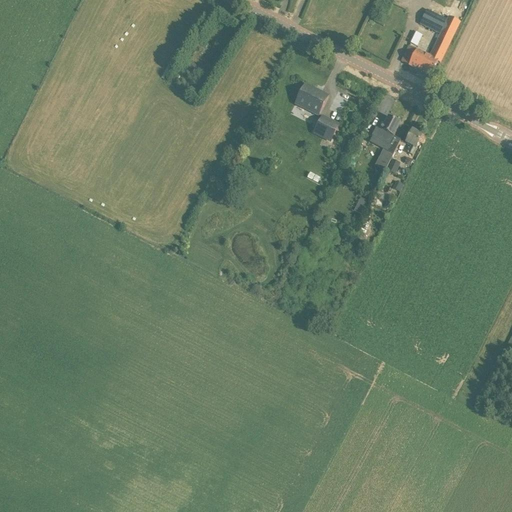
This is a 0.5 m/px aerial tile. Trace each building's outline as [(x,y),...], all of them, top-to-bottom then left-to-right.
[(430,58),(409,47),(402,63),(409,67),(431,78),(439,63),(441,64),(472,0),(455,0),(446,19),(428,10),(421,25),(441,35),(430,58)] [(417,46),(421,35),(414,32),(410,44),(417,46)] [(328,97),(306,86),(296,105),(318,116),(328,97)] [(339,126),(323,118),(315,134),(331,142),(339,126)] [(390,145),(400,125),(389,119),(385,126),(383,125),(376,139),(382,142),(383,142),(390,145)] [(423,136),(412,131),(406,144),(411,147),(408,154),(413,157),(416,150),(423,136)] [(385,146),(375,166),(385,171),(395,151),(385,146)] [(411,167),(411,165),(413,161),(408,158),(406,162),(405,164),(411,167)] [(401,164),(392,160),(387,171),(396,175),(401,164)] [(396,182),(393,189),(399,193),(403,185),(396,182)] [(354,211),(361,213),(365,200),(358,197),(354,211)]
